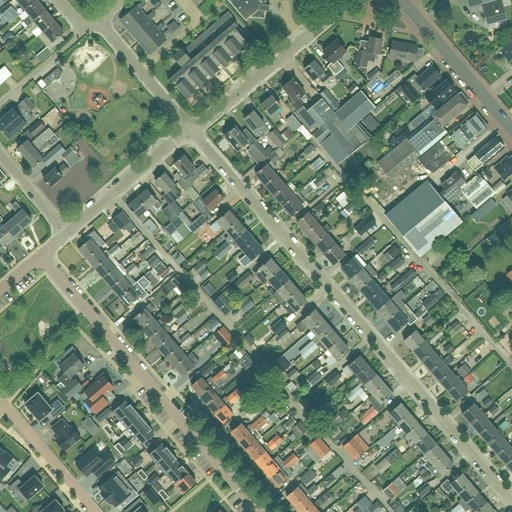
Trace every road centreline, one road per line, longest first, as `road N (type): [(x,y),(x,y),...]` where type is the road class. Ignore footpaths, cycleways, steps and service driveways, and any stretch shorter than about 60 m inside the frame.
road 1 (residential): [(505,489),(282,233)]
road 2 (residential): [(259,511),(40,258)]
road 3 (residential): [(511,361),(350,183),(338,184),(282,233)]
road 4 (residential): [(352,0),(190,131)]
road 5 (tertiary): [(511,130),(401,0)]
road 6 (residential): [(190,131),(67,234)]
road 7 (residential): [(190,131),(101,23)]
road 8 (residential): [(95,511),(0,409)]
road 9 (residential): [(282,233),(190,131)]
